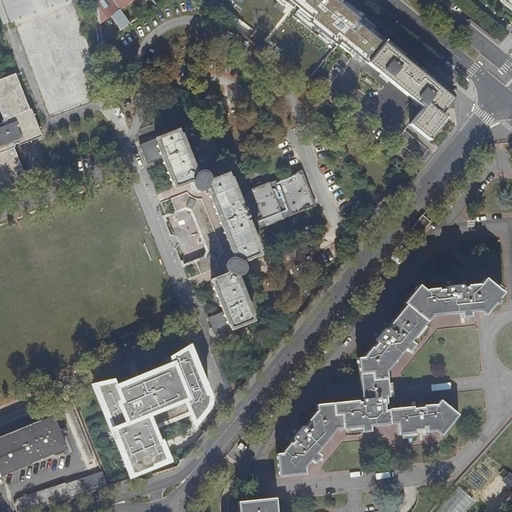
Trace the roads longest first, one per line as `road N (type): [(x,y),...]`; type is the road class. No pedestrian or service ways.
road 1 (residential): [(197,465),(503,97)]
road 2 (primary): [(386,0),(503,97)]
